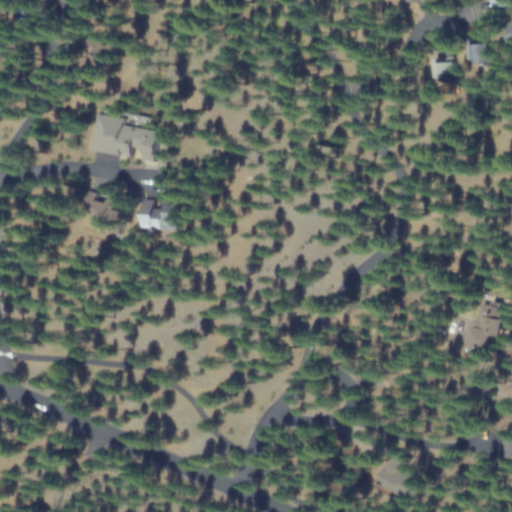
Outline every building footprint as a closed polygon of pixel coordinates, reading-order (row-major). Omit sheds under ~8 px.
[(473,61),(492,62),(492,42),(473,42),(473,61)] [(448,78),(449,57),(437,56),(436,78),(448,78)] [(96,149),(128,154),(128,155),(162,161),(166,132),(130,126),(132,117),(102,112),(96,149)] [(83,226),(97,229),(95,235),(109,239),(111,233),(126,237),(134,210),(101,201),(98,212),(88,210),(83,226)] [(497,349),(500,333),(511,336),(511,335),(511,304),(489,300),(486,316),(479,314),(473,345),(497,349)] [(511,453),(511,439),(503,439),(502,453),(511,453)] [(424,482),(385,466),(378,484),(409,497),(411,492),(419,495),(424,482)]
